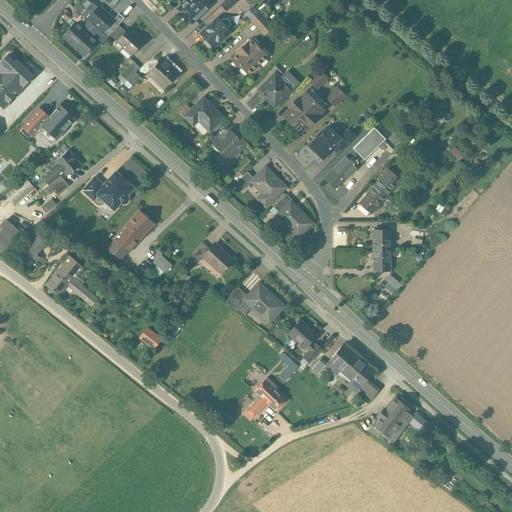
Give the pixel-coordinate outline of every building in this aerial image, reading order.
[(205,0),(187,0),(178,9),(183,14),(181,15),(186,20),(188,19),(192,24),(211,6),(205,0)] [(225,0),(221,5),(226,11),(237,0),(225,0)] [(114,20),(100,7),(88,20),(102,33),(109,25),(114,20)] [(253,8),(246,14),(252,20),(259,14),(253,8)] [(252,20),(251,21),(264,36),(273,27),(260,13),(259,14),(252,20)] [(114,30),(118,25),(125,19),(119,14),(114,20),(109,25),(114,30)] [(220,22),(218,19),(201,34),(214,47),(230,32),(227,29),(230,26),(231,22),(228,19),(224,19),(220,22)] [(87,34),(76,24),(64,37),(84,55),(94,44),(96,42),(87,34)] [(114,30),(110,35),(115,40),(124,30),(118,25),(114,30)] [(107,38),(94,26),(87,34),(96,42),(94,44),(98,48),(107,38)] [(144,42),(128,28),(116,41),(132,55),(144,42)] [(248,43),(236,54),(237,55),(234,59),(232,60),(239,68),(242,66),(249,74),(267,57),(259,49),(262,47),(255,39),(253,41),(249,44),(248,43)] [(6,56),(0,61),(0,103),(4,107),(23,86),(6,71),(13,63),(6,56)] [(163,89),(178,75),(162,58),(147,72),(163,89)] [(34,76),(16,59),(13,63),(6,71),(23,86),(24,87),(34,76)] [(97,59),(91,61),(95,70),(100,68),(97,59)] [(133,62),(121,74),(127,81),(136,72),(140,68),(133,62)] [(136,72),(127,81),(133,87),(142,79),(136,72)] [(315,74),(304,85),(311,92),(322,81),(315,74)] [(118,83),(111,75),(106,80),(113,87),(118,83)] [(275,75),(259,91),(265,97),(266,96),(276,105),(286,95),(288,95),(291,91),(291,90),(288,86),(286,86),(275,75)] [(335,94),(324,105),(331,112),(342,101),(335,94)] [(283,117),(299,133),(320,111),(305,96),(283,117)] [(223,118),(203,98),(185,117),(193,125),(198,120),(210,131),(223,118)] [(60,104),(49,117),(39,109),(23,127),(32,136),(41,126),(57,139),(76,118),(60,104)] [(222,127),(215,135),(218,138),(214,142),(216,143),(227,132),(222,127)] [(386,139),(390,135),(383,128),(381,130),(377,127),(375,129),(386,139)] [(328,128),(325,131),(322,131),(317,136),(318,138),(310,146),(311,146),(311,148),(314,151),(315,151),(324,159),(329,154),(329,152),(337,144),(342,139),(341,137),(335,132),(334,134),(328,128)] [(235,137),(229,130),(227,132),(216,143),(213,146),(221,155),(223,152),(230,159),(238,150),(241,152),(246,147),(244,145),(245,143),(237,135),(235,137)] [(348,130),(341,137),(342,139),(337,144),(343,150),(355,137),(348,130)] [(365,161),(353,149),(347,155),(358,167),(365,161)] [(68,150),(55,162),(57,164),(47,173),(54,180),(59,176),(60,176),(64,172),(67,176),(80,165),(68,150)] [(347,155),(323,178),(335,190),(358,167),(347,155)] [(285,187),(265,167),(254,179),(251,181),(252,182),(263,193),(258,199),(266,206),(285,187)] [(400,180),(388,170),(374,187),(385,197),(400,180)] [(104,185),(96,194),(98,196),(94,201),(98,204),(102,204),(104,201),(114,210),(121,203),(122,203),(123,204),(125,204),(126,203),(127,203),(127,202),(128,201),(128,200),(128,199),(128,198),(128,197),(127,196),(134,188),(116,172),(104,185)] [(247,172),(235,184),(242,192),(252,182),(251,181),(254,179),(247,172)] [(59,176),(54,180),(47,173),(42,177),(57,196),(68,186),(60,176),(59,176)] [(95,177),(83,191),(94,201),(98,196),(96,194),(104,185),(95,177)] [(5,199),(12,207),(29,194),(22,185),(5,199)] [(374,187),(360,203),(371,213),(385,197),(374,187)] [(286,194),(274,207),(279,213),(291,201),(291,202),(293,201),(286,194)] [(51,199),(42,207),(46,213),(56,204),(51,199)] [(291,202),(291,201),(279,213),(277,215),(282,221),(282,222),(283,222),(298,237),(312,223),(291,202)] [(139,210),(126,225),(141,238),(154,224),(139,210)] [(0,226),(0,246),(6,251),(23,232),(6,219),(0,226)] [(141,238),(126,225),(113,239),(114,241),(127,252),(128,253),(141,238)] [(390,251),(390,230),(380,230),(380,228),(380,227),(378,227),(377,228),(377,230),(373,230),(373,251),(374,251),(390,251)] [(35,231),(17,248),(36,265),(42,259),(37,254),(47,243),(45,240),(49,236),(42,230),(38,234),(35,231)] [(423,234),(410,232),(409,239),(422,241),(423,234)] [(127,252),(114,241),(108,248),(120,259),(127,252)] [(202,242),(190,255),(198,263),(204,257),(203,256),(210,249),(202,242)] [(218,251),(213,246),(210,249),(203,256),(204,257),(221,273),(232,260),(220,249),(218,251)] [(390,251),(374,251),(374,271),(390,271),(390,251)] [(83,267),(69,255),(46,284),(60,295),(65,289),(70,293),(69,294),(74,298),(77,295),(91,307),(98,298),(74,278),(83,267)] [(172,266),(160,255),(153,262),(157,266),(163,271),(165,273),(172,266)] [(163,271),(157,266),(154,270),(160,275),(163,271)] [(401,285),(390,275),(385,280),(387,282),(384,287),(393,294),(396,290),(397,290),(401,285)] [(248,297),(245,299),(246,300),(269,321),(283,306),(259,285),(248,297)] [(248,297),(237,286),(225,300),(237,310),(246,300),(245,299),(248,297)] [(316,335),(300,321),(289,333),(291,335),(291,338),(296,342),(298,342),(309,351),(315,344),(311,341),(316,335)] [(147,328),(140,338),(154,348),(161,339),(147,328)] [(309,351),(303,357),(309,362),(321,349),(315,344),(309,351)] [(355,355),(343,345),(330,360),(342,371),(355,355)] [(374,372),(355,355),(342,371),(360,387),(358,389),(371,400),(380,390),(367,379),(374,372)] [(319,360),(311,369),(316,374),(325,365),(319,360)] [(298,367),(292,361),(288,366),(278,377),(284,382),(298,367)] [(267,377),(254,390),(260,396),(248,409),(255,416),(268,403),(275,410),(287,399),(276,389),(277,387),(267,377)] [(395,399),(375,425),(389,437),(410,411),(395,399)] [(244,414),(251,421),(255,416),(249,410),(244,414)] [(236,418),(235,417),(231,414),(226,419),(231,423),(236,418)]
